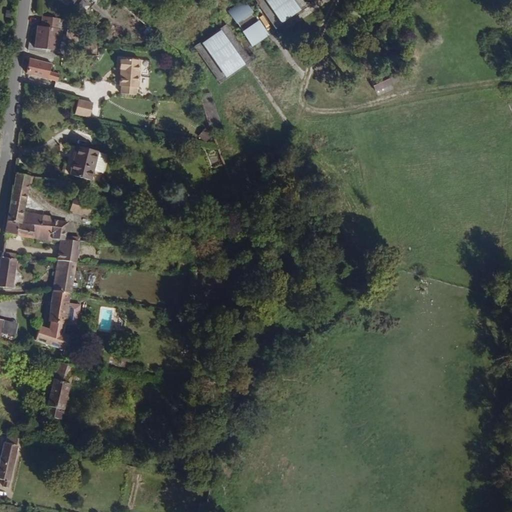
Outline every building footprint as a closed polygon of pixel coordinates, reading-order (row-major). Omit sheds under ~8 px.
[(303,4),(300,0),(257,0),(275,24),(303,4)] [(265,32),(244,3),(230,14),(250,43),(265,32)] [(42,13),(41,21),(40,24),(36,24),(33,46),(55,49),(59,23),(60,17),(42,13)] [(248,61),(225,28),(199,48),(221,80),(248,61)] [(136,84),(139,57),(128,56),(120,55),(120,56),(119,56),(118,66),(120,66),(120,71),(118,71),(118,83),(120,83),(119,90),(123,90),(134,91),(134,84),(136,84)] [(48,69),(50,61),(28,56),(24,71),(56,79),(58,72),(48,69)] [(396,80),(391,69),(369,79),(374,90),(396,80)] [(221,126),(209,91),(199,95),(211,129),(221,126)] [(87,115),(90,100),(76,97),(72,112),(87,115)] [(91,169),(96,150),(74,144),(67,172),(88,177),(91,169)] [(100,171),(105,152),(96,150),(91,169),(100,171)] [(24,191),(28,173),(12,170),(10,183),(4,219),(50,225),(49,236),(59,237),(63,238),(63,233),(65,220),(41,216),(42,213),(21,209),(24,191)] [(69,211),(87,217),(89,210),(71,204),(69,211)] [(49,236),(50,225),(4,219),(3,231),(49,239),(49,236)] [(73,260),(77,239),(63,238),(59,237),(55,258),(73,260)] [(288,251),(289,240),(269,237),(268,248),(288,251)] [(0,284),(10,286),(15,257),(0,254),(0,284)] [(69,290),(73,260),(55,258),(51,289),(69,290)] [(508,301),(508,288),(499,289),(500,302),(508,301)] [(64,322),(69,290),(51,289),(46,319),(64,322)] [(79,380),(82,366),(56,360),(49,385),(45,384),(43,391),(48,393),(42,413),(58,417),(69,377),(79,380)] [(5,486),(16,437),(5,435),(3,440),(2,439),(0,446),(0,477),(2,478),(0,485),(5,486)] [(201,511),(204,501),(197,500),(194,511),(201,511)]
